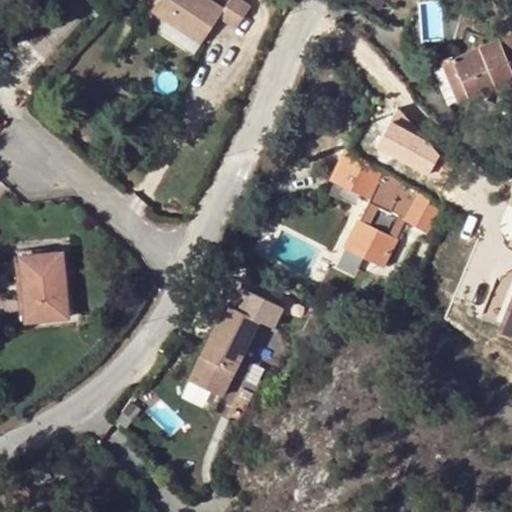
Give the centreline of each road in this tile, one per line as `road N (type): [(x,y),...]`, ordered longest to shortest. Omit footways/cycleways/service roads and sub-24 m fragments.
road 1 (unclassified): [(317,0),(187,271)]
road 2 (unclassified): [(187,271),(103,386),(0,444)]
road 3 (residential): [(187,271),(83,185)]
